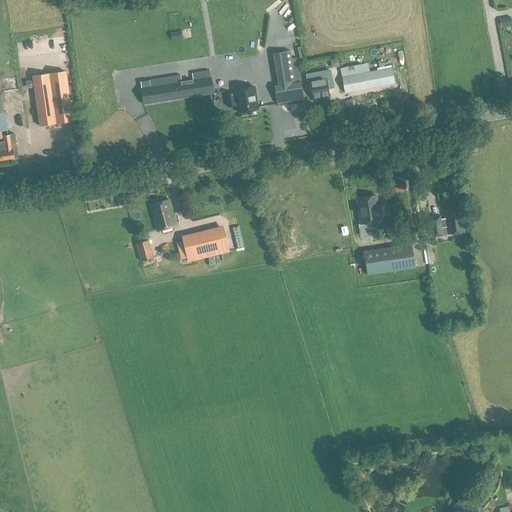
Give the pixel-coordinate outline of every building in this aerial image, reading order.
[(287,0),(281,6),(286,10),(293,3),(290,0),(287,0)] [(511,24),(511,22),(511,17),(500,19),(501,27),(511,24)] [(290,52),(274,54),(279,86),(275,87),(278,103),(279,103),(280,106),(282,105),(282,102),(304,99),(302,85),(301,82),(301,80),(297,59),(292,59),(291,60),(290,52)] [(363,73),(361,65),(340,69),(345,93),(395,84),(392,67),(363,73)] [(330,70),(307,75),(309,83),(311,83),(314,99),(329,96),(328,88),(334,87),(330,70)] [(49,74),(33,76),(41,126),(56,124),(57,124),(73,121),(66,71),(50,74),(49,74)] [(181,82),(142,88),(145,105),(214,94),(211,77),(194,80),(181,82)] [(258,110),(255,87),(236,90),(239,113),(258,110)] [(237,106),(234,93),(226,94),(229,108),(237,106)] [(4,142),(0,142),(0,161),(14,160),(19,159),(15,135),(10,135),(3,136),(4,142)] [(476,140),(458,144),(457,144),(458,155),(478,151),(476,140)] [(393,193),(407,191),(406,183),(392,185),(393,193)] [(377,196),(357,199),(361,224),(381,221),(380,216),(388,215),(386,200),(378,201),(377,196)] [(177,225),(169,200),(151,205),(158,231),(177,225)] [(448,227),(449,234),(464,232),(461,207),(445,209),(447,218),(441,219),(440,216),(431,217),(433,237),(443,236),(442,228),(448,227)] [(205,259),(199,234),(183,237),(189,263),(205,259)] [(149,240),(136,244),(141,261),(154,258),(149,240)] [(411,245),(364,252),(367,275),(415,268),(411,245)]
